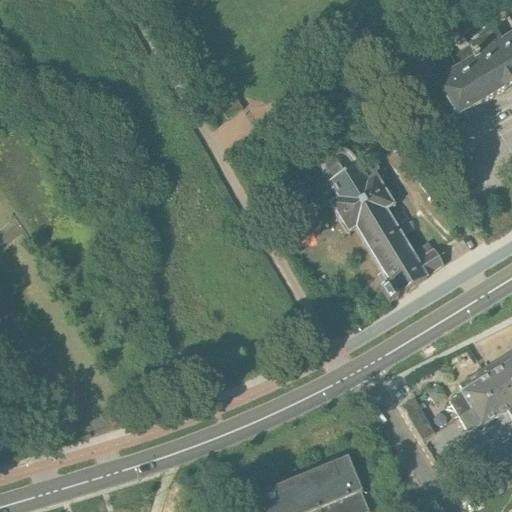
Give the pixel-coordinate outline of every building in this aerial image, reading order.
[(386,78),(424,141),(511,86),(511,20),(511,21),(511,22),(511,32),(501,39),(496,30),(450,58),(442,44),(386,78)] [(226,121),(242,111),(234,99),(219,109),(226,121)] [(16,120),(0,131),(0,192),(59,275),(102,242),(16,120)] [(367,178),(354,156),(349,151),(344,148),(337,147),(332,149),(326,152),(321,156),(320,161),(319,167),(319,173),(299,185),(316,213),(328,206),(347,235),(354,231),(385,285),(380,288),(383,293),(382,293),(389,305),(399,299),(397,296),(428,277),(444,267),(429,242),(413,252),(389,211),(396,206),(376,173),(367,178)] [(490,378),(500,394),(511,412),(511,411),(511,353),(487,369),(492,377),(490,378)] [(458,419),(500,394),(490,378),(492,377),(487,369),(458,387),(462,394),(460,395),(460,396),(449,403),(458,419)] [(480,431),(511,412),(500,394),(458,419),(467,435),(478,427),(480,431)] [(404,412),(422,443),(434,435),(424,417),(423,418),(419,411),(420,411),(414,401),(402,409),(404,412)] [(479,484),(511,463),(511,440),(476,463),(479,484)] [(259,491),(243,498),(249,511),(366,511),(344,456),(315,468),(317,474),(261,497),(259,491)]
